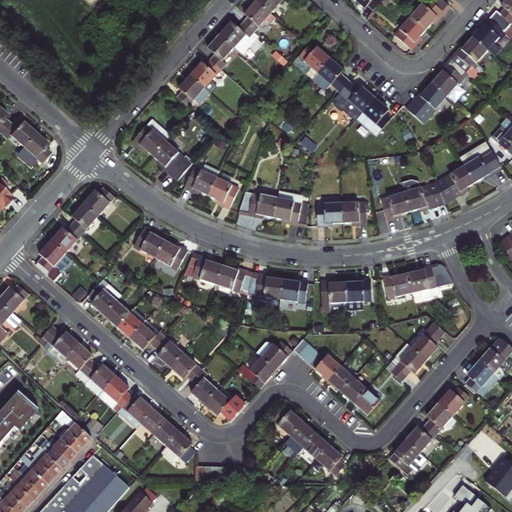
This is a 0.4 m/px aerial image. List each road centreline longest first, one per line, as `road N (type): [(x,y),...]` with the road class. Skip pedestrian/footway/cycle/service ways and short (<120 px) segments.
road 1 (residential): [(4,252),(197,424),(219,434),(237,428),(268,396),(290,391),(350,439),(372,443),(489,319)]
road 2 (residential): [(92,152),(161,207),(270,253),(385,252),(440,235)]
road 3 (residential): [(325,0),(407,66),(430,60),(485,0)]
road 4 (residential): [(92,152),(227,0)]
road 5 (residential): [(4,252),(92,152)]
road 6 (residential): [(0,70),(92,152)]
